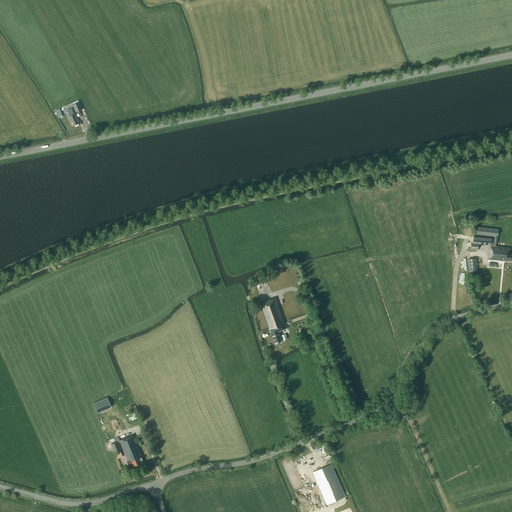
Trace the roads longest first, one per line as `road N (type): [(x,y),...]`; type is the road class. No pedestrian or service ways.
road 1 (tertiary): [(0,157),(511,56)]
road 2 (unclassified): [(152,483),(269,455),(365,416),(392,394),(433,331),(511,302)]
